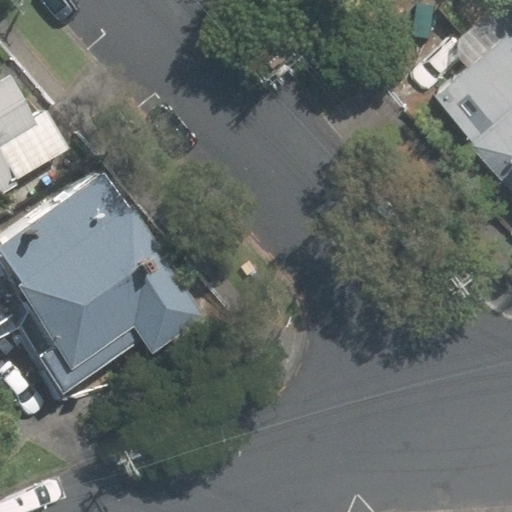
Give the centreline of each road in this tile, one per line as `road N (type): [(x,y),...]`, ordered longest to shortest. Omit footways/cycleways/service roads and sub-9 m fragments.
road 1 (residential): [(495,420),(131,0)]
road 2 (residential): [(495,420),(175,511)]
